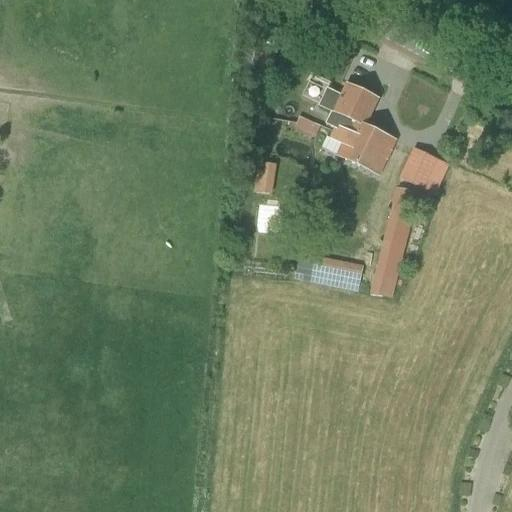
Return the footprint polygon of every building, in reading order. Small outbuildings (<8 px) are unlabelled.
[(253,81),(272,83),(275,51),(256,49),(253,81)] [(396,142),(366,128),(379,101),(346,85),(332,113),(353,123),(348,132),(337,127),(330,140),(343,146),(337,158),(379,178),(396,142)] [(435,196),(448,166),(411,149),(398,179),(435,196)] [(273,180),(275,166),(258,163),(256,178),(273,180)] [(370,298),(392,303),(418,198),(396,193),(373,285),(370,298)] [(360,263),(311,259),(309,285),(358,288),(360,263)]
